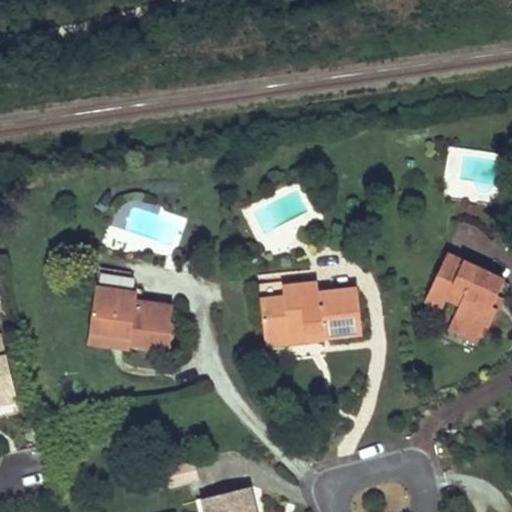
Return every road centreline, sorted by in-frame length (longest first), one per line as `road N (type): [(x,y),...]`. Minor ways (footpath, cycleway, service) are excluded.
road 1 (unknown): [(331,475),(292,455),(232,389),(210,351),(201,310),(207,289)]
road 2 (track): [(176,0),(0,41)]
road 3 (residential): [(402,511),(408,489),(401,455),(331,475),(341,511)]
